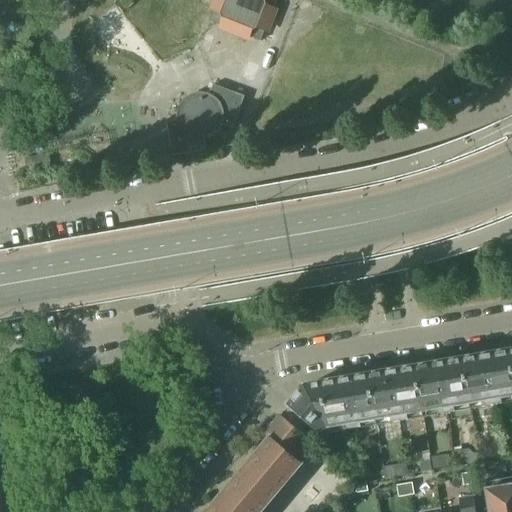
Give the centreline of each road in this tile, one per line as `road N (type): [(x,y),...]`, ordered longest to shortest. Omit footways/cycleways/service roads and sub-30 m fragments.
road 1 (primary): [(511,176),(399,216),(0,287)]
road 2 (residential): [(0,214),(387,146),(505,99)]
road 3 (residential): [(244,389),(269,363),(511,319)]
road 4 (residential): [(0,354),(168,323)]
road 5 (residential): [(142,511),(244,389)]
